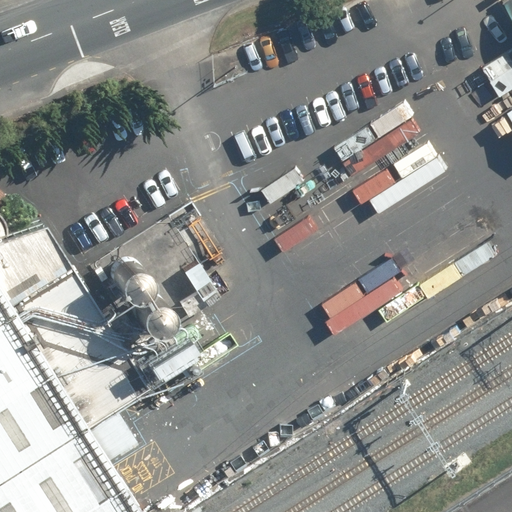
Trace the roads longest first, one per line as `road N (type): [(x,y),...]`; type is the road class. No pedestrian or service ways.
road 1 (unknown): [(212,152),(343,68),(503,7)]
road 2 (unknown): [(272,263),(266,332),(243,367),(202,404),(161,423)]
road 3 (unknown): [(272,263),(465,178)]
road 4 (unknown): [(75,212),(212,152)]
road 5 (primary): [(0,53),(135,0)]
road 6 (unknown): [(212,152),(272,263)]
